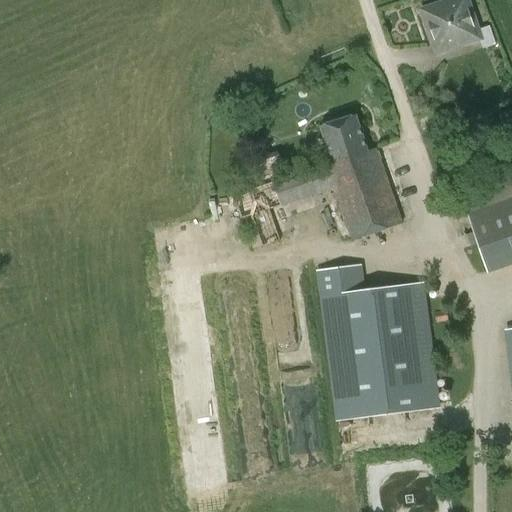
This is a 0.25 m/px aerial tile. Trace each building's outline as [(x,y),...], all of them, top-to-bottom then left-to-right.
[(490,26),(478,30),(467,0),(455,0),(449,2),(451,7),(424,16),(435,46),(461,37),(464,46),(480,40),(483,49),(496,45),(490,26)] [(509,141),(511,139),(511,109),(499,115),(509,141)] [(264,249),(282,243),(271,211),(337,189),(338,193),(356,244),(402,228),(377,154),(370,156),(357,116),(321,127),(335,165),(326,168),(325,165),(232,196),(241,221),(253,217),(264,249)] [(459,189),(462,197),(490,275),(511,267),(511,185),(492,193),(487,179),(459,189)] [(356,266),(315,272),(336,424),(438,409),(420,282),(359,291),(356,266)]
